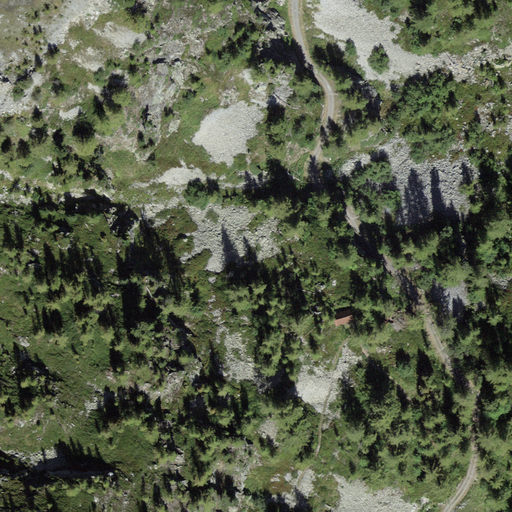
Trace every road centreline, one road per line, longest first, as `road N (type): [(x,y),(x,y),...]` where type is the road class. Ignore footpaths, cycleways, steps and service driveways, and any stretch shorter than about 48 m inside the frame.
road 1 (track): [(296,0),(300,42),(331,104),(315,177),(394,268),(475,398)]
road 2 (track): [(475,398),(479,451),(446,511)]
